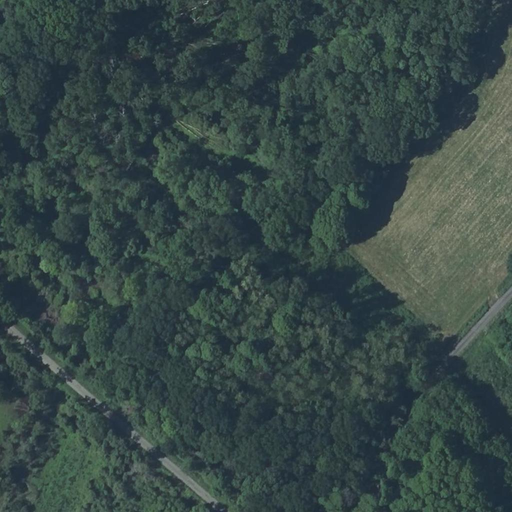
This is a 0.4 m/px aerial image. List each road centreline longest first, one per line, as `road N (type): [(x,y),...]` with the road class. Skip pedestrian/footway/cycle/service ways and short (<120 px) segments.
road 1 (unclassified): [(227,511),(0,318)]
road 2 (unclassified): [(511,292),(415,409),(360,511)]
